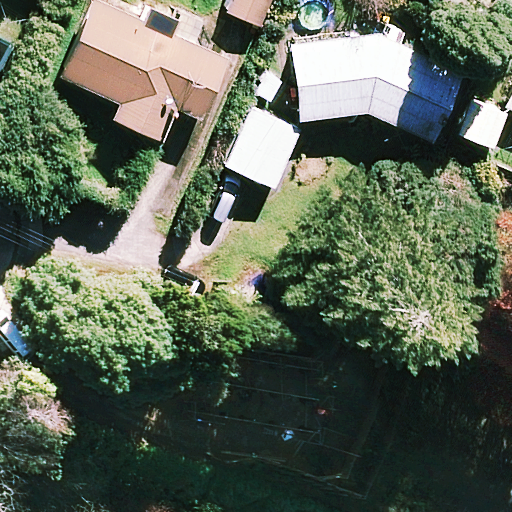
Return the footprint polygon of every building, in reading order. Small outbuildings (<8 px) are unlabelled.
[(219,52),(97,0),(84,0),(54,73),(114,98),(107,115),(153,135),(167,103),(193,114),(219,52)] [(262,0),(227,0),(223,9),(254,22),(262,0)] [(407,46),(371,30),(284,39),(291,114),(358,107),(423,134),(452,65),(407,46)] [(511,76),(500,103),(511,108),(511,76)] [(488,144),(503,109),(466,94),(452,128),(488,144)] [(293,124),(253,109),(231,168),(271,183),(293,124)] [(478,370),(452,368),(446,430),(473,432),(478,370)]
